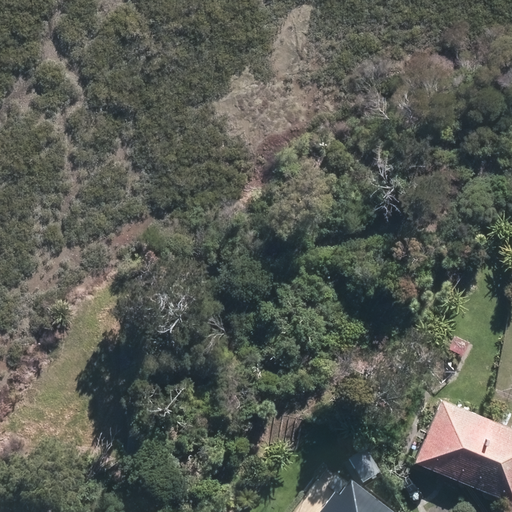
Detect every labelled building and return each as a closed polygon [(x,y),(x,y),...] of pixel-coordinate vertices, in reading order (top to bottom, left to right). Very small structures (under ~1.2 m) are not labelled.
[(470,340),(455,332),(448,346),(463,354),(470,340)] [(464,480),(491,416),(440,394),(413,459),(464,480)] [(511,424),(491,416),(464,480),(511,499),(511,424)] [(384,511),(347,483),(336,499),(331,496),(319,511),(384,511)] [(511,511),(511,506),(495,499),(489,511),(511,511)]
